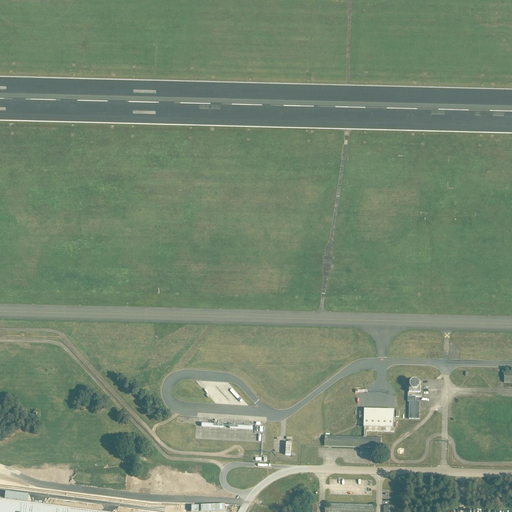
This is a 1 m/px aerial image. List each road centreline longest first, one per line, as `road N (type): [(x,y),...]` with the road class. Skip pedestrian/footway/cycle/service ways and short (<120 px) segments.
road 1 (unclassified): [(246,503),(273,477),(298,469),(511,474)]
road 2 (residential): [(246,503),(103,493),(0,470)]
